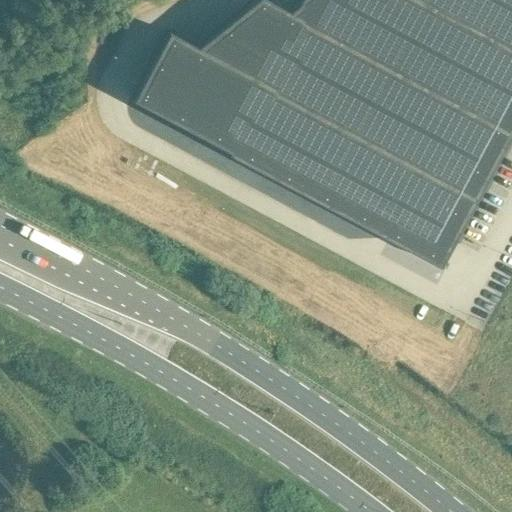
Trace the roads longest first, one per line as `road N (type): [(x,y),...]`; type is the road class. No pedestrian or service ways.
road 1 (primary): [(451,511),(316,412),(155,311),(0,230)]
road 2 (primary): [(0,291),(270,440),(368,511)]
